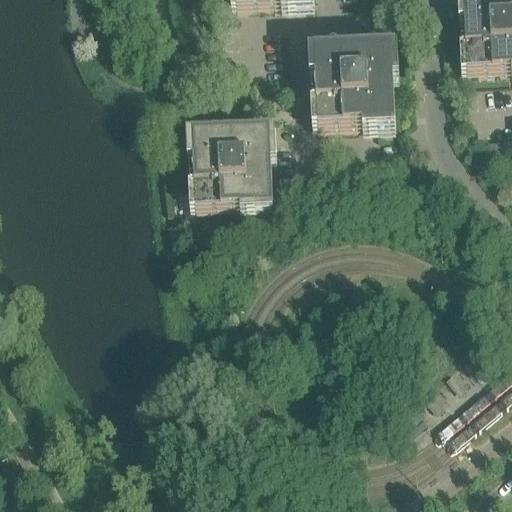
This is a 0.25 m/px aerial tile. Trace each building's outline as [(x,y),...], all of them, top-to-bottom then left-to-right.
[(236,0),(237,18),(314,14),(313,0),(236,0)] [(511,2),(463,5),(464,19),(467,83),(511,80),(511,2)] [(396,136),(392,59),(314,62),(316,89),(321,89),(321,102),(316,102),(316,109),(323,108),(323,112),(317,113),(318,140),(396,136)] [(273,218),(270,140),(230,142),(230,147),(219,147),(219,142),(218,142),(192,143),(196,221),(273,218)] [(505,166),(505,149),(488,150),(489,166),(505,166)] [(500,373),(511,362),(511,343),(491,361),(500,373)]
